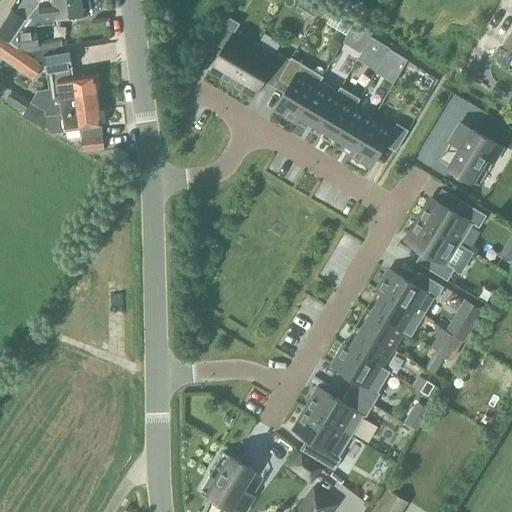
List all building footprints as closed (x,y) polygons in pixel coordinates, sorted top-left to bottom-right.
[(50,0),(51,2),(41,4),(44,19),(87,14),(85,0),(50,0)] [(313,0),(301,0),(298,6),(315,16),(321,5),(313,0)] [(0,36),(4,39),(10,44),(26,20),(23,18),(10,10),(0,25),(0,36)] [(236,27),(225,20),(212,42),(223,48),(210,71),(231,84),(254,46),(233,33),(236,27)] [(511,52),(511,28),(501,46),(511,52)] [(20,50),(10,44),(4,39),(0,45),(0,56),(33,80),(43,66),(20,50)] [(437,50),(447,57),(455,47),(445,39),(437,50)] [(275,59),(254,46),(231,84),(253,97),(266,74),(277,81),(290,59),(278,52),(275,59)] [(44,53),(49,91),(55,90),(56,98),(62,97),(97,93),(95,76),(60,80),(59,69),(74,67),(72,50),(44,53)] [(302,66),(290,59),(277,81),(289,88),(275,110),(296,122),(301,114),(318,85),(298,73),(302,66)] [(337,96),(318,85),(301,114),(319,125),(337,96)] [(37,93),(31,103),(47,112),(48,116),(99,109),(97,93),(62,97),(56,98),(55,90),(49,91),(37,93)] [(25,112),(31,103),(13,91),(6,102),(25,112)] [(355,107),(337,96),(319,125),(338,136),(355,107)] [(48,116),(47,112),(31,103),(25,112),(49,126),(50,133),(102,126),(99,109),(48,116)] [(374,118),(355,107),(338,136),(356,147),(374,118)] [(394,130),(374,118),(356,147),(351,156),(372,168),(385,146),(396,152),(409,131),(398,124),(394,130)] [(487,139),(457,121),(448,136),(456,141),(443,163),(465,176),(487,139)] [(83,148),(105,146),(104,135),(82,138),(83,148)] [(476,224),(483,213),(461,200),(454,211),(432,198),(419,219),(457,242),(470,221),(476,224)] [(457,242),(419,219),(406,241),(429,254),(422,266),(443,278),(450,267),(444,263),(457,242)] [(433,295),(440,284),(419,271),(412,282),(390,269),(377,289),(386,294),(415,312),(427,291),(433,295)] [(307,329),(320,300),(299,291),(286,320),(307,329)] [(415,312),(386,294),(375,313),(404,330),(415,312)] [(482,308),(467,299),(458,314),(473,323),(482,308)] [(393,349),(404,330),(375,313),(363,331),(393,349)] [(443,330),(432,348),(450,359),(461,341),(447,333),(443,330)] [(393,349),(363,331),(353,349),(382,367),(393,349)] [(370,387),(382,367),(353,349),(345,344),(332,365),(354,378),(348,390),(369,403),(376,391),(370,387)] [(445,356),(435,350),(425,368),(435,374),(445,356)] [(450,385),(467,394),(477,377),(459,367),(450,385)] [(430,376),(425,384),(431,388),(436,379),(430,376)] [(362,414),(369,403),(348,390),(341,401),(318,388),(306,409),(343,432),(356,411),(362,414)] [(432,430),(446,439),(466,411),(453,401),(432,430)] [(343,432),(306,409),(293,431),(315,444),(308,455),(330,468),(337,457),(331,453),(343,432)] [(424,479),(438,441),(425,437),(411,475),(424,479)] [(255,456),(234,443),(211,481),(241,498),(250,483),(242,479),(255,456)] [(322,511),(334,497),(311,480),(295,502),(292,501),(284,511),(322,511)] [(399,511),(406,502),(390,491),(375,511),(399,511)]
